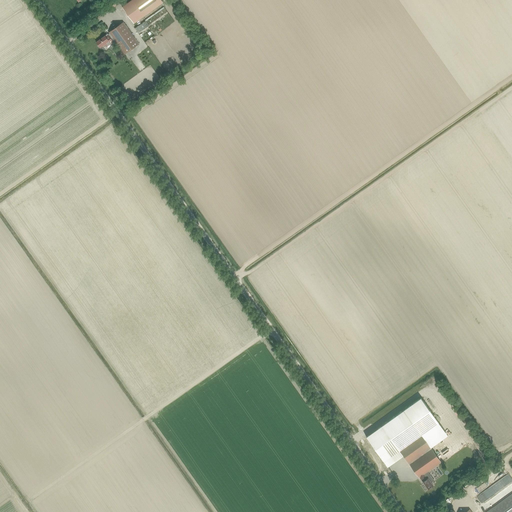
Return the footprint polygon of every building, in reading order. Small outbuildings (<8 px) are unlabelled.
[(134,24),(163,3),(160,0),(131,0),(122,7),(134,24)] [(107,34),(96,42),(100,48),(105,44),(106,46),(113,42),(112,41),(114,40),(124,54),(138,44),(123,22),(109,33),(109,34),(108,35),(107,34)] [(421,398),(403,410),(421,435),(438,423),(421,398)] [(441,463),(430,448),(431,448),(421,435),(403,410),(366,437),(383,462),(399,450),(419,478),(427,472),(441,463)] [(427,472),(419,478),(427,489),(433,486),(431,483),(433,481),(427,472)] [(492,492),(503,485),(499,479),(488,486),(492,492)] [(481,500),(490,493),(486,488),(477,494),(481,500)] [(511,511),(511,494),(486,511),(511,511)]
